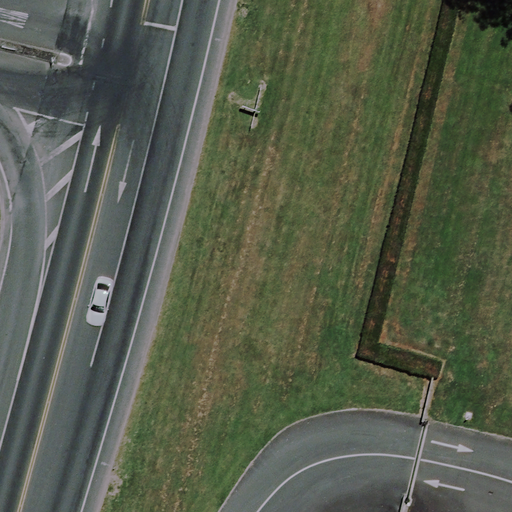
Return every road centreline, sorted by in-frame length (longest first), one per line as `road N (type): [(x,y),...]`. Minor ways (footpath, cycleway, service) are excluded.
road 1 (primary): [(19,511),(123,81)]
road 2 (unclassified): [(123,81),(0,46)]
